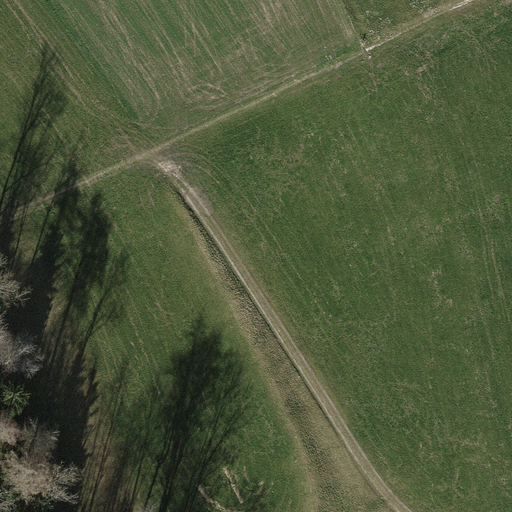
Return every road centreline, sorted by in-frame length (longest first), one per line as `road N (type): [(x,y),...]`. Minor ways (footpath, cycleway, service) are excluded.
road 1 (track): [(485,0),(0,231)]
road 2 (track): [(152,158),(235,261),(399,511)]
